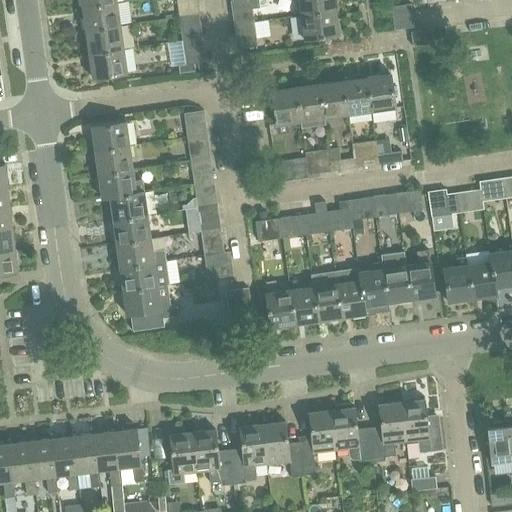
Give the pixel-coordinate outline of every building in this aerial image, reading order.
[(250,0),(235,0),(232,1),(230,1),(232,12),(252,9),(250,0)] [(298,0),(301,15),(335,10),(333,0),(298,0)] [(82,7),(86,31),(120,26),(116,2),(82,7)] [(197,3),(177,6),(179,17),(199,14),(197,3)] [(391,6),(395,29),(414,26),(411,4),(391,6)] [(338,34),(335,10),(301,15),(305,39),(338,34)] [(254,21),(234,24),(235,36),(255,33),(254,21)] [(123,49),(120,26),(86,31),(89,53),(123,49)] [(201,27),(181,30),(182,41),(202,38),(201,27)] [(432,28),(415,31),(411,32),(413,46),(434,42),(432,28)] [(123,49),(89,53),(93,78),(126,73),(123,49)] [(204,51),(184,54),(186,65),(205,62),(204,51)] [(366,77),(371,111),(395,107),(390,73),(366,77)] [(371,111),(366,77),(342,80),(347,114),(371,111)] [(347,114),(342,80),(319,84),(323,117),(325,117),(347,114)] [(319,84),(295,87),(300,121),(301,128),(326,124),(325,117),(323,117),(319,84)] [(271,90),(276,124),(277,134),(288,132),(287,123),(300,121),(295,87),(271,90)] [(92,127),(95,150),(129,146),(125,122),(92,127)] [(206,123),(186,126),(187,137),(207,135),(206,123)] [(352,145),(355,168),(378,164),(377,154),(380,154),(378,142),(352,145)] [(328,149),(331,171),(355,168),(352,145),(328,149)] [(95,150),(99,175),(132,170),(129,146),(95,150)] [(209,147),(189,150),(191,161),(210,158),(209,147)] [(319,173),(315,151),(305,152),(308,174),(319,173)] [(377,154),(378,164),(403,161),(402,151),(392,152),(380,154),(377,154)] [(308,174),(305,152),(304,152),(304,158),(291,159),(294,179),(307,178),(306,175),(308,174)] [(136,192),(132,170),(99,175),(102,197),(136,192)] [(212,171),(193,174),(194,185),(214,182),(212,171)] [(506,198),(511,196),(511,176),(503,177),(506,198)] [(482,201),(506,198),(503,177),(479,181),(480,189),(482,201)] [(0,210),(10,209),(7,188),(0,188),(0,210)] [(460,212),(457,192),(446,194),(446,189),(428,192),(432,216),(460,212)] [(484,209),(482,201),(480,189),(457,192),(460,212),(484,209)] [(420,190),(409,191),(412,211),(423,210),(420,190)] [(143,191),(136,192),(102,197),(102,199),(110,197),(113,220),(147,216),(143,191)] [(385,195),(388,215),(399,213),(396,193),(385,195)] [(216,195),(196,197),(197,208),(217,205),(216,195)] [(388,215),(385,195),(372,197),(375,217),(388,215)] [(364,218),(375,217),(372,197),(362,198),(364,218)] [(350,208),(339,210),(342,229),(352,228),(350,208)] [(0,231),(12,230),(10,209),(0,210),(0,231)] [(326,212),(315,213),(318,233),(329,231),(326,212)] [(303,215),(292,216),(295,236),(305,235),(303,215)] [(113,220),(116,244),(150,239),(147,216),(113,220)] [(295,236),(292,216),(279,218),(282,238),(295,236)] [(219,218),(199,221),(201,232),(220,229),(219,218)] [(282,238),(279,218),(268,220),(271,240),(282,238)] [(258,241),(271,240),(268,220),(255,222),(258,241)] [(0,253),(15,252),(12,230),(0,231),(0,253)] [(150,239),(116,244),(120,268),(154,263),(150,239)] [(222,242),(202,245),(204,255),(224,253),(222,242)] [(511,284),(511,249),(489,253),(490,261),(495,295),(496,295),(495,287),(511,284)] [(419,264),(406,265),(411,299),(435,296),(430,262),(431,262),(430,251),(417,252),(419,264)] [(15,252),(0,253),(0,275),(17,273),(15,252)] [(448,302),(471,299),(467,265),(466,258),(456,260),(456,266),(443,268),(448,302)] [(166,261),(154,263),(120,268),(123,290),(167,284),(169,284),(166,261)] [(490,261),(467,265),(471,299),(495,295),(490,261)] [(233,276),(232,264),(206,268),(207,279),(233,276)] [(406,265),(383,269),(388,303),(411,299),(406,265)] [(360,269),(335,272),(342,317),(365,314),(359,272),(361,272),(360,269)] [(383,269),(361,272),(359,272),(365,314),(389,310),(388,303),(383,269)] [(314,287),(318,321),(342,317),(335,272),(312,276),(313,287),(314,287)] [(167,284),(123,290),(126,315),(152,311),(153,319),(180,316),(178,306),(171,307),(167,284)] [(313,287),(290,290),(295,324),(318,321),(314,287),(313,287)] [(228,311),(251,308),(248,288),(225,291),(228,311)] [(295,324),(290,290),(265,294),(270,328),(295,324)] [(402,402),(406,442),(418,440),(420,453),(443,450),(439,418),(428,420),(425,399),(402,402)] [(406,442),(402,402),(379,405),(382,432),(370,433),(373,458),(373,462),(385,461),(385,457),(396,455),(395,443),(406,442)] [(332,410),(336,450),(346,449),(348,448),(349,457),(354,460),(373,458),(370,433),(358,434),(355,407),(351,408),(350,403),(335,405),(336,410),(332,410)] [(301,447),(304,472),(316,471),(314,452),(336,450),(332,410),(309,413),(312,446),(301,447)] [(263,424),(267,464),(290,461),(292,477),(304,476),(304,472),(301,447),(289,448),(286,421),(263,424)] [(494,427),(488,428),(492,463),(493,463),(511,460),(511,440),(509,421),(493,423),(494,427)] [(231,455),(234,484),(246,483),(246,479),(257,478),(255,465),(267,464),(263,424),(239,427),(242,454),(231,455)] [(137,428),(115,431),(119,468),(120,468),(132,466),(134,482),(144,481),(142,464),(141,464),(140,457),(137,431),(137,428)] [(193,432),(197,472),(209,471),(210,483),(221,482),(222,486),(234,484),(231,455),(219,456),(216,429),(193,432)] [(115,431),(93,434),(98,470),(99,470),(110,469),(112,485),(122,484),(120,468),(119,468),(115,431)] [(169,435),(173,469),(168,470),(169,484),(181,483),(184,479),(184,473),(197,472),(193,432),(169,435)] [(93,434),(72,436),(76,473),(77,473),(89,471),(91,487),(101,486),(99,470),(98,470),(93,434)] [(72,436),(50,439),(55,475),(56,475),(68,474),(70,490),(79,489),(77,473),(76,473),(72,436)] [(50,439),(29,441),(33,478),(34,478),(46,476),(48,493),(51,492),(58,491),(56,475),(55,475),(50,439)] [(29,441),(8,444),(12,481),(13,481),(25,479),(27,495),(36,494),(34,478),(33,478),(29,441)] [(0,482),(3,482),(5,498),(15,497),(13,481),(12,481),(8,444),(0,444),(0,482)] [(436,476),(411,479),(412,491),(437,488),(436,476)] [(511,491),(490,494),(491,506),(511,503),(511,491)]
